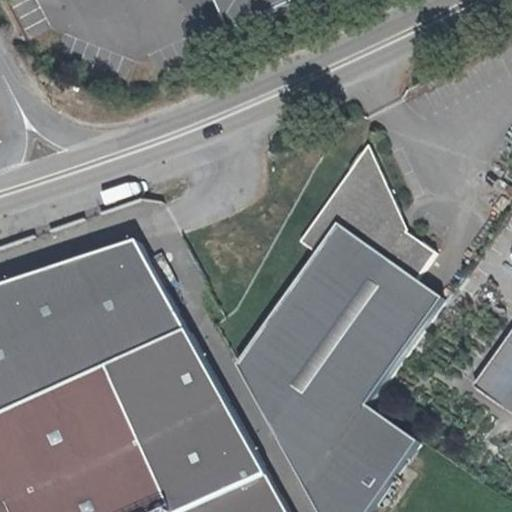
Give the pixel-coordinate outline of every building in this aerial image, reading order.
[(220,0),(236,31),(299,0),(220,0)] [(312,260),(233,371),(309,511),(367,511),(414,447),(362,411),(363,410),(439,303),(411,284),(430,256),(401,235),(389,226),(395,218),(362,150),(293,247),(312,260)] [(389,226),(401,235),(402,233),(395,218),(389,226)] [(0,292),(0,421),(104,374),(176,341),(124,252),(0,292)] [(511,337),(480,383),(511,406),(511,337)] [(273,511),(190,366),(176,341),(104,374),(0,421),(0,511),(273,511)]
